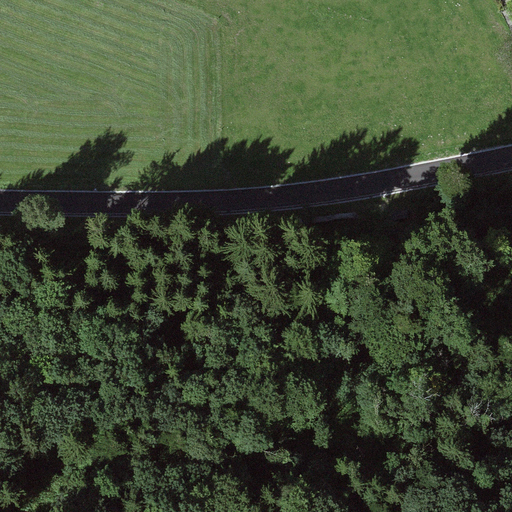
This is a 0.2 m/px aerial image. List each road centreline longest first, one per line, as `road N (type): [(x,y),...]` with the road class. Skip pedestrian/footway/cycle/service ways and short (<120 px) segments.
road 1 (unclassified): [(511,167),(339,201),(149,212),(0,205)]
road 2 (track): [(511,385),(453,385),(320,452),(264,464),(86,463)]
